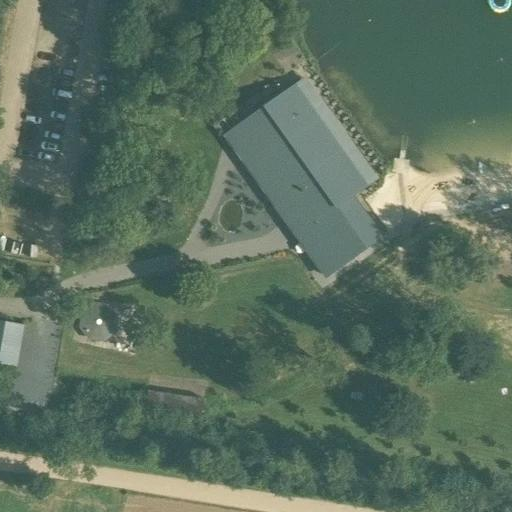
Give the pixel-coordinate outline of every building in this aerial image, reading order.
[(296,88),(226,138),(296,237),(334,210),(360,191),(333,153),(339,149),(296,88)] [(334,210),(296,237),(325,278),(363,250),(334,210)] [(114,321),(107,311),(94,309),(84,316),(82,328),(90,339),(102,340),(112,333),(114,321)] [(23,331),(0,326),(0,366),(15,369),(23,331)] [(205,401),(147,393),(145,408),(203,416),(205,401)]
